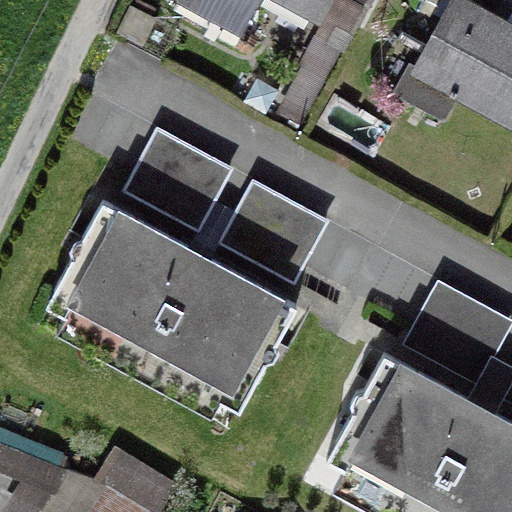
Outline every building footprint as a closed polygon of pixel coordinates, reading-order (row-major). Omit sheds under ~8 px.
[(282,0),(315,17),(324,0),(282,0)] [(334,0),(322,22),(347,35),(365,0),(334,0)] [(415,72),(511,123),(511,33),(453,1),(415,72)] [(230,169),(157,129),(126,184),(200,224),(230,169)] [(326,219),(253,179),(222,234),(295,274),(326,219)] [(72,241),(67,250),(69,258),(51,291),(105,320),(96,336),(181,383),(190,367),(244,396),(262,363),(270,361),(275,351),(273,344),(293,307),(208,260),(205,266),(193,259),(182,253),(185,248),(100,202),(79,239),(72,241)] [(509,317),(435,277),(405,332),(478,372),(509,317)] [(357,398),(352,407),(355,415),(337,448),(391,477),(382,493),(415,511),(511,511),(511,427),(493,417),(491,423),(478,416),(467,410),(470,405),(385,359),(365,396),(357,398)] [(153,511),(166,492),(114,460),(82,511),(153,511)]
